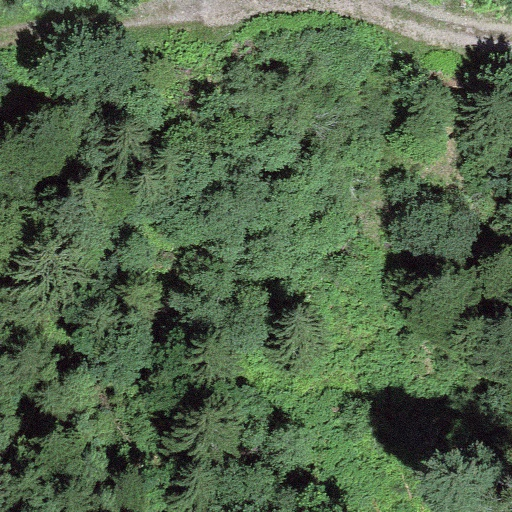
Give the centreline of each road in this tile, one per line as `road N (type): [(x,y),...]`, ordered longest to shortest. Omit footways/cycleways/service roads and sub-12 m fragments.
road 1 (track): [(207,0),(0,46)]
road 2 (track): [(511,44),(464,40),(352,0)]
